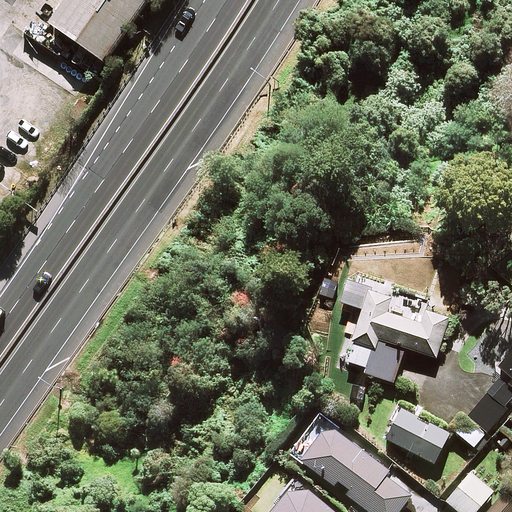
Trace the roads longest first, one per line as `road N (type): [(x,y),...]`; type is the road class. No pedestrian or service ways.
road 1 (trunk): [(276,0),(0,397)]
road 2 (trunk): [(0,316),(155,100)]
road 3 (trunk): [(155,100),(222,0)]
